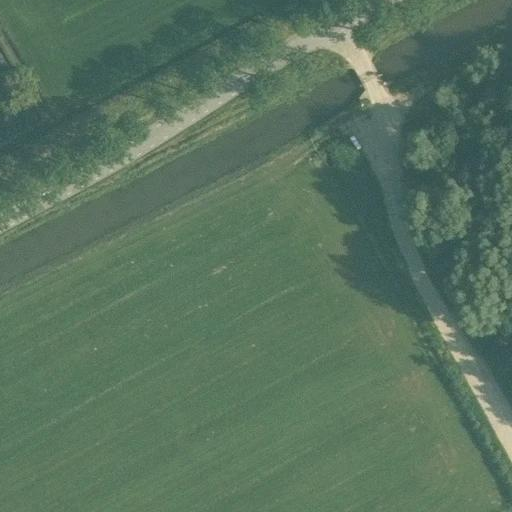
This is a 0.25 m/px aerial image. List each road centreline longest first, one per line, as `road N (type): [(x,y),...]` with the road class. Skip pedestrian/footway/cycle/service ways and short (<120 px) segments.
road 1 (track): [(511,450),(400,237),(385,107),(338,25)]
road 2 (tertiary): [(0,216),(383,0)]
road 3 (track): [(511,38),(385,107)]
